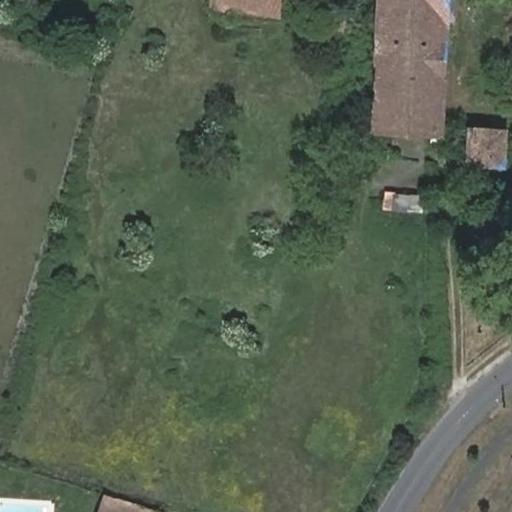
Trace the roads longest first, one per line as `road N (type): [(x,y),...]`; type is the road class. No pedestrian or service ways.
road 1 (track): [(459,418),(444,164),(456,0)]
road 2 (tertiary): [(395,511),(459,418),(511,371)]
